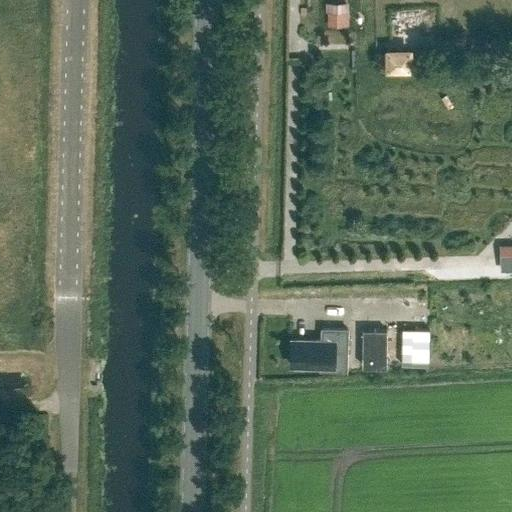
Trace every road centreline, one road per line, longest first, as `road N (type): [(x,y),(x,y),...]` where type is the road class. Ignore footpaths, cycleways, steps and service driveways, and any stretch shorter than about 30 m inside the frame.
road 1 (secondary): [(192,511),(206,0)]
road 2 (unclassified): [(67,511),(74,0)]
